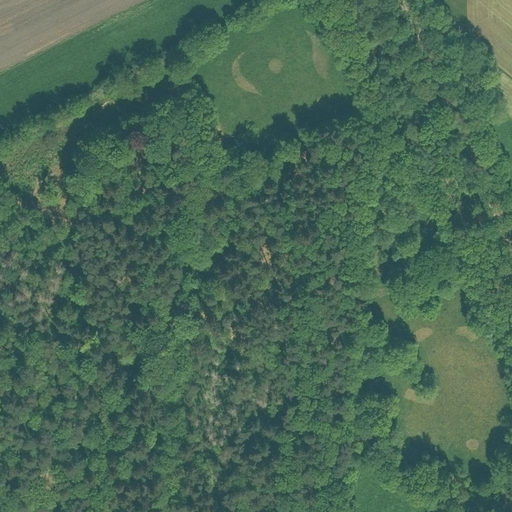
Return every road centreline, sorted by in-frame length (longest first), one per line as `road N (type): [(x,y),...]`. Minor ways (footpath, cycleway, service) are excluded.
road 1 (track): [(511,254),(405,0)]
road 2 (track): [(77,239),(44,511)]
